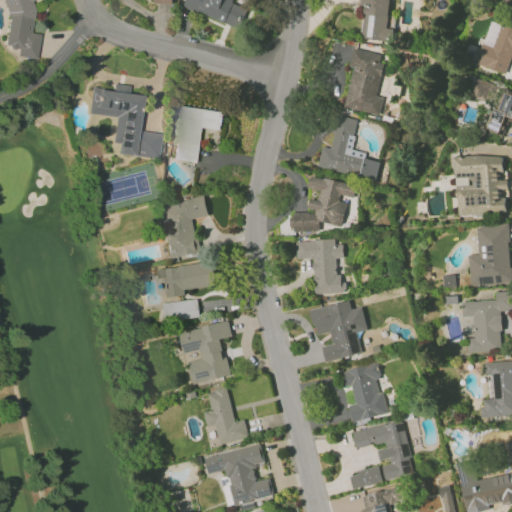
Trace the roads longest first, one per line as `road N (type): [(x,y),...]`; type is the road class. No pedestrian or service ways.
road 1 (residential): [(320,511),(259,271),(255,215),(297,0)]
road 2 (residential): [(90,24),(283,77)]
